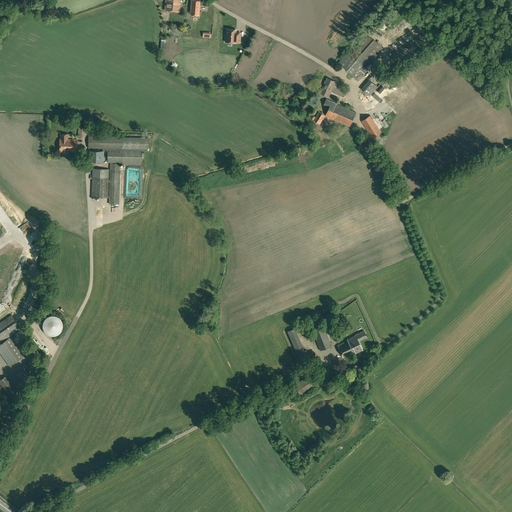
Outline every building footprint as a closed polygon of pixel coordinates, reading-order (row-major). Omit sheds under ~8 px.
[(179,4),(179,0),(165,0),(164,10),(179,12),(180,4),(179,4)] [(200,0),(195,0),(191,0),(190,14),(198,15),(200,0)] [(236,29),(226,29),(225,42),(235,42),(240,42),(240,33),(236,32),(236,29)] [(356,78),(383,48),(365,33),(338,63),(356,78)] [(385,79),(376,71),(361,89),(370,96),(385,79)] [(330,91),(335,81),(327,78),(325,83),(322,88),(323,88),(321,93),(325,95),(327,90),(330,91)] [(399,115),(413,103),(412,101),(418,96),(420,97),(427,92),(419,82),(391,105),(399,115)] [(401,85),(386,97),(392,104),(400,97),(406,91),(401,85)] [(336,104),(326,100),(324,105),(329,107),(326,116),(335,120),(337,115),(332,113),(336,104)] [(356,113),(336,104),(332,113),(337,115),(335,120),(350,126),(356,113)] [(310,118),(313,120),(319,124),(325,116),(319,112),(315,117),(313,115),(310,118)] [(82,114),(75,113),(74,134),(82,134),(82,114)] [(375,113),(371,116),(371,115),(370,115),(361,121),(367,130),(372,138),(382,133),(380,129),(384,127),(375,113)] [(76,152),(77,139),(67,139),(67,134),(60,134),(60,139),(59,139),(59,153),(65,153),(65,152),(76,152)] [(148,138),(88,137),(88,148),(102,148),(102,151),(107,151),(107,163),(122,163),(122,165),(141,165),(141,152),(147,152),(148,138)] [(104,151),(92,151),(92,162),(104,162),(104,151)] [(120,164),(110,164),(110,179),(110,182),(109,195),(109,197),(109,204),(118,204),(120,164)] [(108,169),(93,169),(91,197),(107,198),(107,197),(109,197),(109,195),(107,195),(108,182),(110,182),(110,179),(108,179),(108,169)] [(0,342),(21,328),(11,315),(0,322),(0,342)] [(56,329),(56,324),(46,325),(46,337),(62,336),(61,329),(56,329)] [(299,359),(308,355),(306,349),(304,350),(296,332),(301,330),(300,326),(287,331),(299,359)] [(320,350),(331,345),(323,326),(312,331),(320,350)] [(360,340),(367,337),(364,330),(354,335),(355,335),(347,339),(347,340),(337,345),(343,357),(355,352),(355,353),(363,350),(358,340),(360,340)] [(10,336),(0,343),(0,353),(9,366),(24,356),(10,336)] [(22,384),(31,379),(26,369),(16,375),(22,384)] [(300,394),(315,384),(309,375),(294,385),(300,394)] [(0,382),(11,398),(18,393),(6,376),(0,379),(0,382)] [(0,402),(3,407),(0,409),(0,410),(4,416),(13,410),(9,403),(8,404),(5,399),(0,401),(0,402)]
